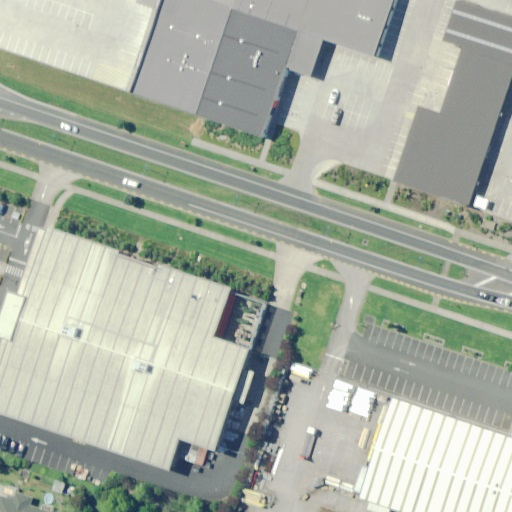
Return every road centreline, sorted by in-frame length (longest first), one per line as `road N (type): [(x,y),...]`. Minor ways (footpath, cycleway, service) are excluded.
road 1 (secondary): [(0,103),(511,281)]
road 2 (secondary): [(511,295),(460,288),(0,139)]
